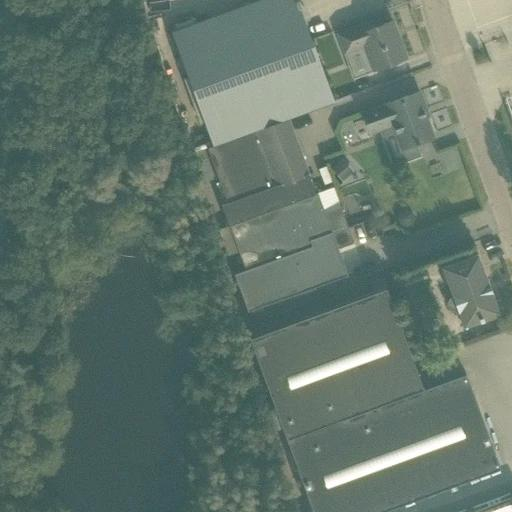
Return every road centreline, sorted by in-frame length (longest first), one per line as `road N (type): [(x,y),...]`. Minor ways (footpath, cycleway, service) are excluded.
road 1 (track): [(12,0),(22,50),(7,216),(5,511)]
road 2 (unclassified): [(511,243),(435,41),(428,0)]
